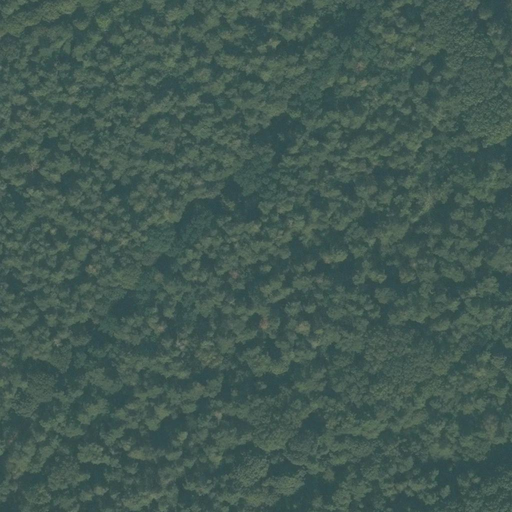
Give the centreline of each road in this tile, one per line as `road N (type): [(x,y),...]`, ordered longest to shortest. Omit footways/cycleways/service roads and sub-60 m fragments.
road 1 (track): [(0,460),(66,368),(260,156),(371,0)]
road 2 (track): [(511,141),(245,283),(329,445),(320,511)]
